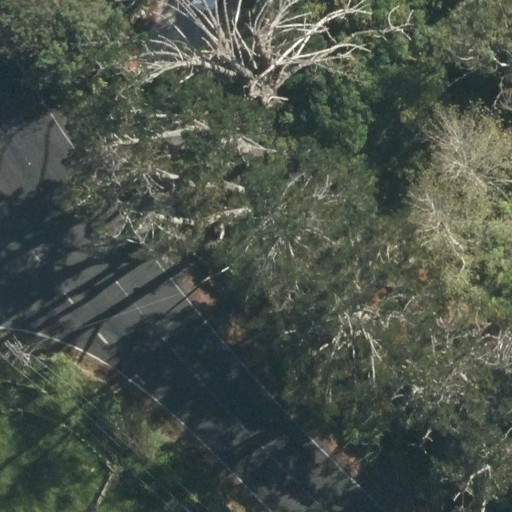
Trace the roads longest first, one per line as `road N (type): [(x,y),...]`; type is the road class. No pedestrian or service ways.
road 1 (tertiary): [(67,226),(323,511)]
road 2 (tertiary): [(0,102),(67,226)]
